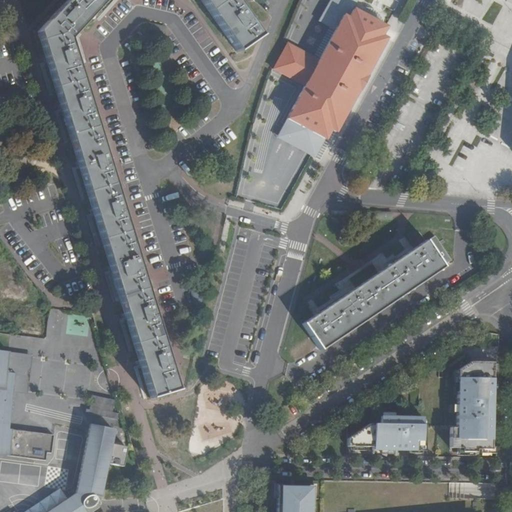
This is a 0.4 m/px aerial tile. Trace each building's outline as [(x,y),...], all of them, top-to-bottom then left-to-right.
[(104,0),(67,0),(37,32),(68,133),(103,150),(68,39),(104,0)] [(200,0),(236,52),(260,36),(234,0),(200,0)] [(332,152),(388,45),(379,40),(385,29),(354,12),(348,24),(340,19),(319,59),(286,41),(271,69),(303,85),(282,125),(332,152)] [(68,133),(75,155),(109,170),(103,150),(68,133)] [(109,170),(75,155),(150,398),(177,390),(109,170)] [(311,314),(302,320),(318,344),(445,262),(429,238),(412,249),(311,314)] [(0,326),(44,332),(47,307),(0,301),(0,326)] [(0,454),(42,460),(43,452),(48,452),(50,434),(5,428),(6,419),(10,392),(24,394),(29,355),(7,352),(0,351),(0,454)] [(490,448),(492,361),(468,361),(456,370),(455,426),(449,426),(449,446),(461,446),(461,450),(474,451),(474,448),(490,448)] [(91,406),(112,411),(114,400),(93,395),(91,406)] [(424,447),(424,418),(409,417),(408,415),(379,415),(379,423),(369,423),(347,437),(347,445),(372,445),(372,448),(408,449),(408,447),(424,447)] [(91,511),(97,508),(114,429),(90,424),(75,494),(47,511),(14,511),(13,511),(91,511)] [(311,511),(312,485),(276,484),(275,511),(311,511)]
